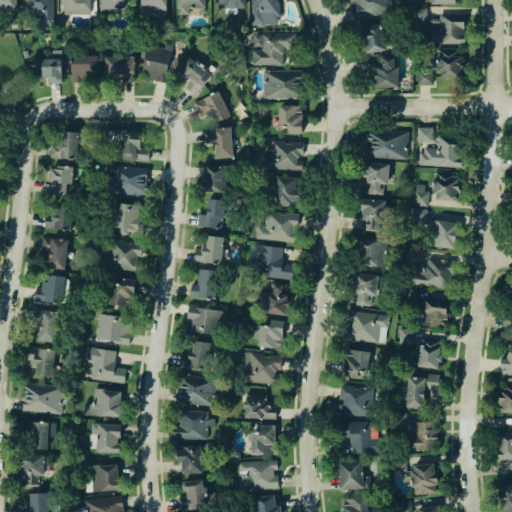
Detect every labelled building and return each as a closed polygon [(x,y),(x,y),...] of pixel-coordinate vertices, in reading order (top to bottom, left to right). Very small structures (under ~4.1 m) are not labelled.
[(0,0),(0,10),(17,10),(16,0),(0,0)] [(53,0),(26,0),(26,19),(39,18),(39,26),(54,25),(53,0)] [(62,0),(63,12),(93,12),(92,0),(62,0)] [(129,0),(100,0),(101,9),(130,8),(129,0)] [(166,0),(140,0),(141,15),(167,15),(166,0)] [(177,0),(177,14),(189,14),(189,8),(206,8),(205,0),(177,0)] [(245,0),(214,0),(214,4),(224,4),(224,8),(245,8),(245,0)] [(251,0),(251,24),(279,24),(279,0),(251,0)] [(348,0),(349,3),(352,2),(354,18),(393,12),(391,0),(348,0)] [(465,43),(465,14),(427,15),(427,8),(413,8),(414,24),(423,24),(424,44),(465,43)] [(384,51),(383,26),(360,26),(361,43),(366,43),(366,52),(384,51)] [(283,65),(283,47),(293,47),(293,33),(253,33),(253,48),(252,48),(252,65),(283,65)] [(142,77),(167,81),(173,72),(180,77),(188,78),(186,89),(196,96),(211,72),(187,57),(175,64),(170,60),(172,49),(147,45),(142,77)] [(437,50),(438,77),(462,76),(461,49),(437,50)] [(42,58),(42,81),(62,81),(62,50),(50,50),(50,58),(42,58)] [(71,80),(81,80),(81,74),(98,74),(99,55),(72,55),(71,80)] [(135,81),(134,55),(105,56),(105,74),(121,73),(122,82),(135,81)] [(374,88),(398,87),(397,57),(382,58),(382,69),(374,69),(374,88)] [(262,71),(263,99),(300,98),(299,70),(262,71)] [(417,84),(433,85),(433,72),(418,71),(417,84)] [(194,103),(200,115),(207,111),(214,124),(231,115),(219,91),(194,103)] [(289,133),(303,133),(302,105),(279,106),(279,126),(288,126),(289,133)] [(215,158),(233,157),(232,127),(206,128),(206,142),(215,142),(215,158)] [(420,165),(461,166),(461,136),(433,136),(433,127),(418,127),(418,142),(437,142),(437,148),(421,148),(420,165)] [(408,159),(409,131),(369,129),(368,157),(408,159)] [(50,157),(77,158),(78,132),(60,131),(59,145),(51,145),(50,157)] [(141,147),(141,132),(122,131),(121,159),(149,160),(149,148),(141,147)] [(304,141),(271,140),(271,156),(263,156),(263,169),(303,169),(304,141)] [(388,184),(389,163),(366,162),(365,194),(383,194),(384,184),(388,184)] [(147,167),(109,166),(108,194),(147,194),(147,167)] [(204,191),(226,191),(226,166),(204,166),(204,191)] [(67,195),(68,185),(73,185),(73,167),(50,167),(49,194),(67,195)] [(458,200),(459,172),(434,171),(434,199),(458,200)] [(276,203),(296,204),(297,177),(277,176),(276,203)] [(427,206),(427,184),(415,184),(414,205),(427,206)] [(197,226),(222,229),(226,200),(208,198),(206,214),(198,214),(197,226)] [(385,200),(363,199),(363,230),(385,231),(385,200)] [(139,233),(142,205),(114,202),(111,230),(139,233)] [(44,228),(71,229),(72,206),(53,205),(53,216),(44,216),(44,228)] [(432,224),(431,247),(455,247),(456,221),(428,220),(429,209),(412,208),(411,223),(432,224)] [(257,226),(256,239),(296,241),(297,214),(266,212),(266,226),(257,226)] [(206,247),(195,246),(194,263),(221,264),(223,236),(206,235),(206,247)] [(69,240),(43,236),(40,253),(48,254),(47,267),(65,269),(69,240)] [(386,240),(359,238),(358,263),(385,264),(386,240)] [(109,255),(102,255),(101,268),(132,269),(132,257),(141,257),(142,241),(109,241),(109,255)] [(292,278),(292,264),(283,264),(283,246),(252,245),(252,259),(260,259),(260,276),(292,278)] [(412,284),(449,286),(451,259),(423,258),(423,248),(408,247),(407,263),(413,263),(412,284)] [(191,283),(190,298),(216,299),(218,271),(201,270),(201,283),(191,283)] [(353,304),(375,305),(376,274),(355,273),(353,304)] [(35,302),(63,304),(65,275),(45,275),(44,287),(36,287),(35,302)] [(121,283),(110,284),(111,309),(125,308),(125,301),(135,300),(134,278),(121,279),(121,283)] [(273,284),(273,293),(265,292),(264,313),(286,314),(287,284),(273,284)] [(417,303),(418,289),(404,288),(404,303),(417,303)] [(421,325),(445,327),(448,302),(424,299),(421,325)] [(187,332),(217,334),(218,308),(189,306),(187,332)] [(59,342),(59,310),(32,310),(32,321),(39,322),(39,342),(59,342)] [(388,328),(389,315),(349,310),(346,339),(378,343),(380,327),(388,328)] [(129,344),(133,318),(99,313),(95,338),(129,344)] [(258,347),(282,348),(283,320),(270,320),(270,325),(260,325),(258,347)] [(399,343),(413,343),(413,328),(399,328),(399,343)] [(440,368),(441,339),(420,338),(419,367),(440,368)] [(193,351),(181,350),(180,367),(208,368),(209,342),(193,341),(193,351)] [(511,343),(510,343),(509,358),(501,358),(501,374),(511,374),(511,343)] [(33,374),(51,377),(56,348),(29,344),(27,359),(35,360),(33,374)] [(91,379),(124,382),(126,368),(115,367),(117,350),(86,347),(84,361),(93,362),(91,379)] [(344,376),(358,377),(358,371),(371,372),(372,351),(346,349),(344,376)] [(281,355),(249,353),(248,367),(240,367),(239,381),(277,382),(277,368),(281,369),(281,355)] [(407,377),(406,406),(425,406),(426,388),(438,388),(438,374),(427,374),(427,377),(407,377)] [(216,376),(179,376),(179,403),(216,405),(216,376)] [(59,415),(64,387),(25,382),(21,409),(59,415)] [(511,383),(500,383),(500,412),(511,412),(511,383)] [(339,402),(338,414),(372,415),(373,387),(340,386),(339,402)] [(84,415),(120,416),(121,390),(94,389),(93,404),(84,404),(84,415)] [(268,394),(244,393),(243,417),(276,419),(276,405),(268,405),(268,394)] [(207,439),(208,426),(214,426),(214,419),(208,418),(208,411),(179,411),(179,425),(174,424),(173,438),(207,439)] [(47,449),(48,437),(55,437),(56,422),(21,421),(21,432),(28,432),(28,448),(47,449)] [(351,453),(378,452),(377,422),(339,422),(340,437),(351,437),(351,453)] [(416,422),(416,435),(407,435),(408,450),(437,449),(436,422),(416,422)] [(96,452),(119,452),(120,424),(97,423),(96,452)] [(251,431),(251,454),(276,454),(275,425),(259,425),(260,431),(251,431)] [(496,461),(511,461),(511,431),(496,431),(496,461)] [(181,473),(203,473),(202,447),(177,448),(177,464),(181,463),(181,473)] [(339,461),(340,489),(372,488),(371,476),(377,476),(376,459),(339,461)] [(277,460),(239,461),(239,489),(277,488),(277,469),(278,469),(277,460)] [(391,462),(393,472),(405,470),(404,460),(391,462)] [(411,464),(412,493),(437,493),(435,463),(411,464)] [(91,466),(92,491),(120,490),(119,464),(91,466)] [(178,510),(206,509),(205,480),(183,481),(184,496),(177,497),(178,510)] [(511,483),(499,484),(500,510),(511,509),(511,483)] [(53,511),(53,492),(30,493),(30,508),(22,508),(22,511),(53,511)] [(255,511),(281,511),(281,505),(275,505),(275,495),(255,496),(255,511)] [(84,499),(84,511),(123,511),(122,497),(84,499)] [(344,511),(365,511),(364,497),(344,499),(344,511)] [(396,511),(411,511),(411,500),(396,501),(396,511)]
